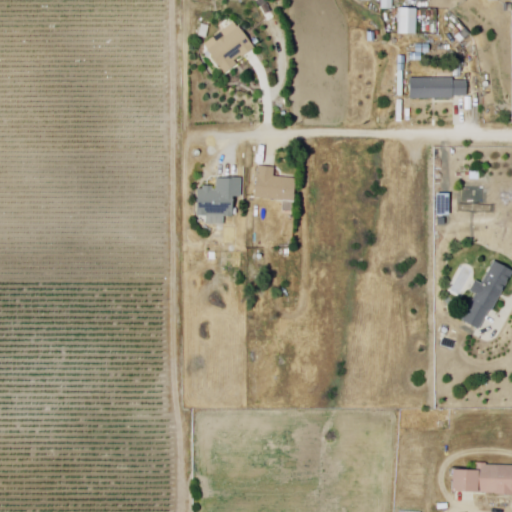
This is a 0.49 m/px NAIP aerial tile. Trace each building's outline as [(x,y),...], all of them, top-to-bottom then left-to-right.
[(400,11),(420,12),(420,38),(400,37),(400,11)] [(217,42),(225,36),(221,30),(233,20),(254,47),(236,61),(241,66),(228,77),(203,46),(214,38),(217,42)] [(412,79),(411,103),(457,103),(457,98),(468,98),(468,84),(455,84),(455,80),(412,79)] [(260,169),(278,171),(278,179),(300,182),(293,250),(273,248),(275,224),(255,222),(260,169)] [(242,180),(243,201),(234,201),(235,222),(226,222),(226,227),(210,227),(210,218),(200,218),(200,193),(204,193),(204,187),(213,187),(213,193),(218,193),(218,180),(242,180)] [(497,264),(511,273),(511,280),(479,339),(460,328),(477,298),(470,294),(477,283),(484,287),(497,264)] [(511,470),(511,500),(499,500),(499,497),(455,497),(455,477),(478,477),(478,466),(488,466),(488,470),(511,470)]
